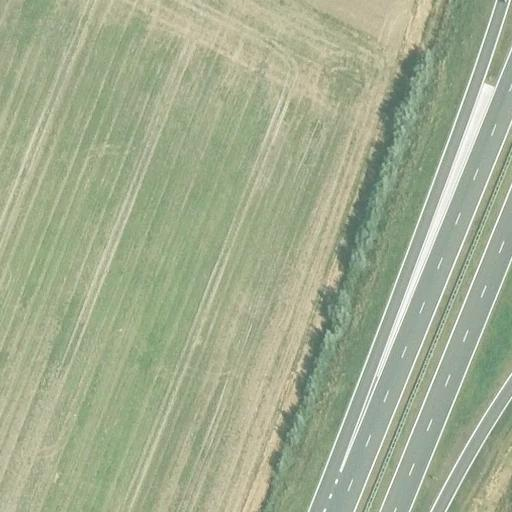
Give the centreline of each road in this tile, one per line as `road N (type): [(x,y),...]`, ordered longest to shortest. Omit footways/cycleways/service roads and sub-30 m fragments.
road 1 (trunk): [(503,0),(353,476)]
road 2 (trunk): [(511,85),(353,476)]
road 3 (trunk): [(392,511),(511,219)]
road 4 (trunk): [(433,511),(511,384)]
